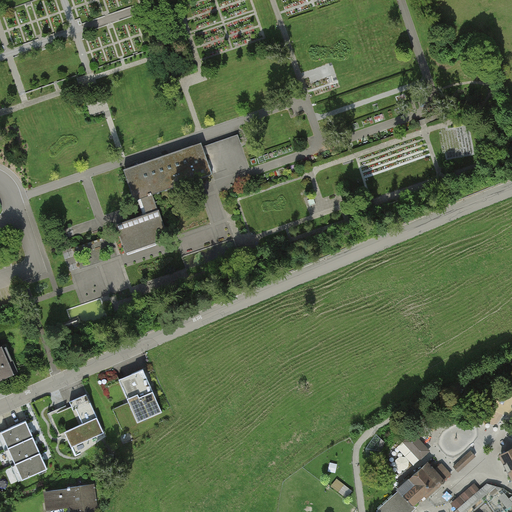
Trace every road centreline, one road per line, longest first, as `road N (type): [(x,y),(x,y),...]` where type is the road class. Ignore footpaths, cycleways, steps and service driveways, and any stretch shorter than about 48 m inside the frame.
road 1 (residential): [(0,409),(511,187)]
road 2 (track): [(511,359),(389,419),(358,445),(363,511)]
